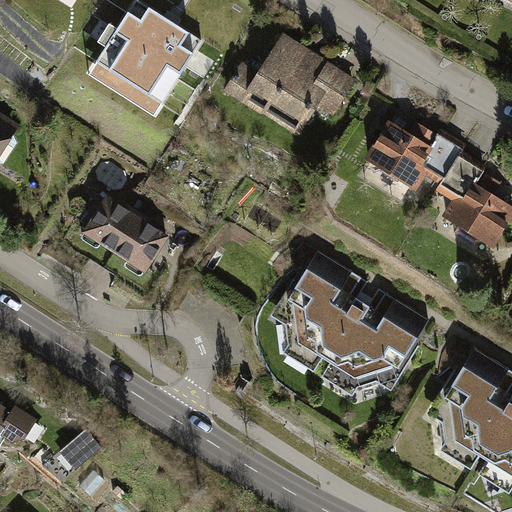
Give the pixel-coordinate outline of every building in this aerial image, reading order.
[(98,64),(162,104),(201,42),(137,2),(98,64)] [(229,89),(298,132),(317,101),(334,112),(351,83),(285,43),(262,80),(242,68),(229,89)] [(0,164),(23,128),(0,114),(0,164)] [(460,155),(392,114),(357,172),(425,213),(460,155)] [(460,207),(448,225),(501,257),(511,239),(511,207),(508,205),(511,197),(511,189),(466,161),(444,197),(460,207)] [(75,245),(114,268),(143,219),(104,196),(75,245)] [(143,219),(114,268),(146,287),(175,238),(143,219)] [(368,281),(313,247),(270,314),(285,324),(288,345),(283,352),(351,395),(356,387),(376,381),(390,390),(433,321),(378,287),(372,297),(362,291),(368,281)] [(511,370),(470,345),(427,412),(443,422),(445,443),(440,450),(509,492),(511,486),(511,370)] [(0,403),(0,459),(9,467),(36,429),(0,403)]
